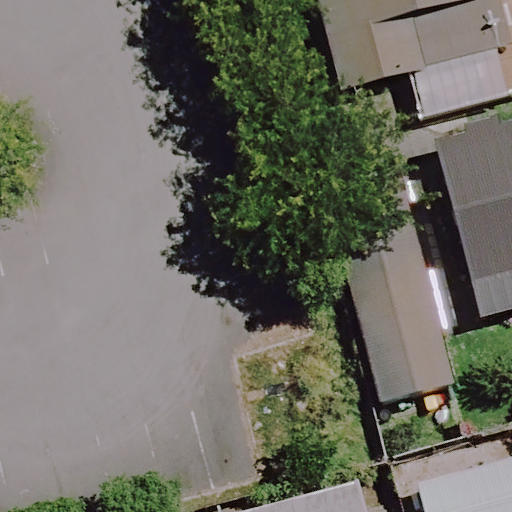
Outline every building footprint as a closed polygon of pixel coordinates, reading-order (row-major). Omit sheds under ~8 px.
[(314,0),(341,102),(511,57),(511,51),(498,0),(314,0)] [(511,136),(436,156),(483,334),(511,326),(511,136)] [(404,192),(327,208),(370,412),(447,396),(404,192)] [(489,511),(480,476),(390,500),(393,511),(489,511)] [(342,511),(339,501),(294,511),(342,511)]
